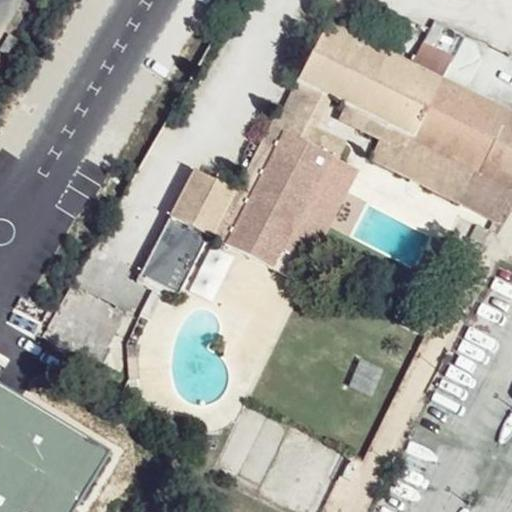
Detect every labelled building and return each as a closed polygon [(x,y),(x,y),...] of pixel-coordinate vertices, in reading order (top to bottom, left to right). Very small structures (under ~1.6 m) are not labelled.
[(511,109),(444,79),(411,65),(321,26),(293,84),(324,99),(336,104),(366,117),(382,124),(473,164),(511,181),(511,109)] [(419,43),(411,65),(444,79),(453,58),(419,43)] [(278,115),(310,129),(324,99),(293,84),(278,115)] [(366,117),(336,104),(329,119),(359,133),(366,117)] [(280,137),(314,152),(322,135),(310,129),(278,115),(272,112),(263,130),(280,137)] [(366,117),(359,133),(374,141),(382,124),(366,117)] [(457,197),(473,164),(382,124),(374,141),(367,156),(457,197)] [(280,137),(263,130),(229,202),(244,210),(280,137)] [(339,143),(322,135),(314,152),(328,157),(331,160),(339,143)] [(244,210),(225,251),(236,257),(255,264),(273,272),(328,157),(314,152),(280,137),(244,210)] [(353,170),(331,160),(328,157),(283,253),(291,257),(307,265),(353,170)] [(511,181),(473,164),(457,197),(502,217),(511,195),(511,181)] [(200,257),(225,251),(208,242),(228,201),(230,196),(190,180),(138,294),(177,311),(200,257)] [(208,242),(225,251),(244,210),(229,202),(228,201),(208,242)] [(283,253),(273,272),(282,277),(291,257),(283,253)] [(255,264),(236,257),(230,269),(249,278),(255,264)] [(85,337),(103,304),(75,289),(57,323),(85,337)] [(100,511),(128,466),(0,390),(0,511),(100,511)]
